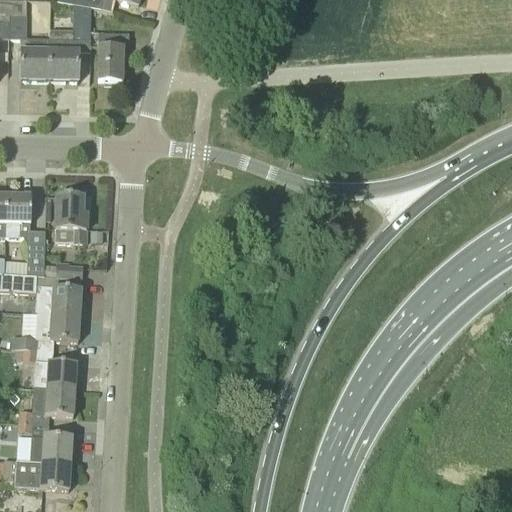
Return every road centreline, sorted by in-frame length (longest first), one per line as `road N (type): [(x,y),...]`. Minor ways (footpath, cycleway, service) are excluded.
road 1 (secondary): [(485,160),(391,229),(338,298),(282,420),(260,511)]
road 2 (residential): [(108,511),(129,143)]
road 3 (secondary): [(314,511),(342,435),(388,360),(440,303),(511,250)]
road 4 (secondary): [(485,160),(388,187),(325,190),(197,151)]
road 5 (residential): [(148,144),(177,0)]
road 6 (residential): [(0,141),(129,143)]
